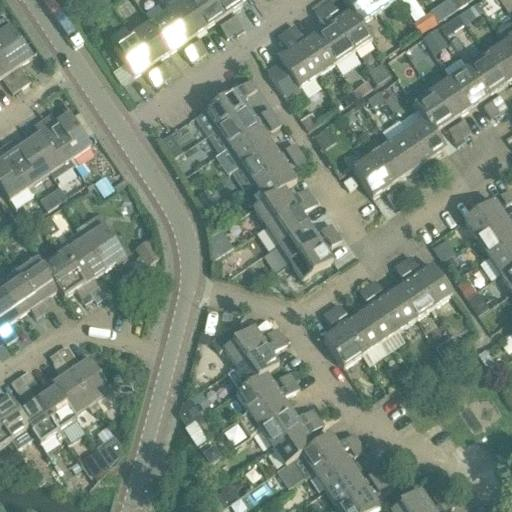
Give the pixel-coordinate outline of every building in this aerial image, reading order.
[(182,0),(185,3),(205,33),(215,26),(226,42),(233,37),(208,0),(182,0)] [(247,0),(208,0),(233,37),(241,32),(231,16),(242,8),(240,6),(248,1),(247,0)] [(377,17),(365,0),(338,0),(349,16),(350,16),(359,29),(359,28),(365,25),(377,17)] [(365,0),(377,17),(395,5),(391,0),(365,0)] [(454,0),(451,0),(446,4),(453,14),(461,9),(454,0)] [(205,33),(185,3),(167,15),(198,61),(206,56),(195,40),(205,33)] [(321,12),(328,22),(336,17),(329,7),(321,12)] [(475,7),(464,15),(470,24),(481,17),(475,7)] [(435,11),(428,16),(435,26),(442,22),(435,11)] [(328,22),(321,12),(313,17),(320,27),(328,22)] [(198,61),(167,15),(149,27),(169,57),(179,50),(190,66),(198,61)] [(332,28),(352,58),(371,45),(359,28),(359,29),(350,16),(349,16),(332,28)] [(0,61),(21,93),(30,87),(19,71),(31,63),(2,19),(0,20),(0,61)] [(457,20),(448,26),(454,36),(463,29),(457,20)] [(511,26),(495,38),(502,48),(511,62),(511,26)] [(169,57),(149,27),(131,39),(162,85),(170,80),(159,64),(169,57)] [(314,40),(334,70),(352,58),(332,28),(314,40)] [(285,36),(292,46),(300,41),(293,31),(285,36)] [(436,35),(422,45),(434,62),(447,53),(436,35)] [(292,46),(285,36),(277,41),(284,52),(292,46)] [(162,85),(131,39),(113,52),(133,82),(143,74),(154,90),(162,85)] [(334,70),(314,40),(296,52),(316,82),(334,70)] [(287,58),(278,65),(280,68),(298,94),(316,82),(296,52),(292,46),(284,52),(287,58)] [(484,60),(504,90),(511,84),(511,62),(502,48),(484,60)] [(504,90),(484,60),(466,72),(497,118),(505,112),(494,96),(504,90)] [(0,84),(2,83),(12,99),(21,93),(0,61),(0,84)] [(280,69),(267,78),(286,106),(299,97),(298,94),(280,69)] [(449,84),(469,114),(479,107),(489,123),(497,118),(466,72),(449,84)] [(243,89),(240,91),(246,99),(256,93),(250,84),(243,89)] [(469,114),(449,84),(431,96),(461,142),(469,136),(459,121),(469,114)] [(365,86),(352,96),(357,103),(371,94),(365,86)] [(194,122),(207,140),(247,114),(241,105),(245,102),(246,100),(240,91),(194,122)] [(461,142),(431,96),(412,109),(423,125),(424,125),(433,138),(443,131),(454,147),(461,142)] [(264,128),(275,121),(269,113),(259,120),(264,128)] [(229,152),(259,132),(247,114),(207,140),(219,158),(229,152)] [(43,125),(75,170),(77,169),(73,163),(91,151),(69,119),(57,127),(52,119),(43,125)] [(275,121),(264,128),(270,136),(280,129),(275,121)] [(40,139),(28,146),(50,178),(54,184),(75,170),(43,125),(35,131),(40,139)] [(406,137),(437,183),(444,177),(434,161),(444,154),(433,138),(424,125),(423,125),(406,137)] [(259,132),(229,152),(241,170),(271,150),(264,140),(270,136),(264,128),(259,132)] [(337,146),(328,132),(313,141),(322,155),(337,146)] [(437,183),(406,137),(388,149),(408,179),(418,172),(429,188),(437,183)] [(3,152),(34,198),(37,195),(33,189),(50,178),(28,146),(17,154),(12,146),(3,152)] [(289,164),(299,157),(294,149),(283,156),(289,164)] [(370,161),(401,207),(409,202),(398,186),(408,179),(388,149),(370,161)] [(283,167),(271,150),(241,170),(230,177),(242,195),(253,187),(283,167)] [(34,198),(3,152),(0,153),(0,165),(0,191),(10,205),(27,193),(31,199),(34,198)] [(299,157),(289,164),(294,171),(304,164),(299,157)] [(401,207),(370,161),(351,174),(371,204),(382,196),(393,212),(401,207)] [(283,167),(253,187),(265,205),(283,194),(295,185),(283,167)] [(105,180),(94,188),(104,202),(115,195),(105,180)] [(342,187),(348,195),(356,190),(351,181),(342,187)] [(301,208),(311,201),(305,193),(295,200),(301,208)] [(265,205),(252,213),(265,232),(295,212),(301,208),(295,200),(290,204),(283,194),(265,205)] [(511,200),(509,195),(499,202),(504,211),(511,205),(511,200)] [(311,201),(301,208),(306,216),(316,209),(311,201)] [(476,245),(505,225),(493,206),(463,226),(476,245)] [(265,232),(277,250),(307,230),(302,222),(306,220),(306,216),(301,208),(265,232)] [(77,235),(104,276),(115,269),(126,285),(136,279),(129,268),(128,268),(104,232),(102,222),(97,216),(75,230),(78,234),(77,235)] [(49,222),(41,227),(45,234),(53,229),(49,222)] [(511,234),(505,225),(476,245),(488,263),(511,246),(511,234)] [(325,244),(335,237),(330,229),(319,236),(325,244)] [(289,268),(319,248),(307,230),(277,250),(289,268)] [(59,252),(94,303),(102,298),(92,284),(104,276),(77,235),(56,248),(59,252)] [(335,237),(325,244),(330,252),(340,245),(335,237)] [(511,246),(488,263),(500,281),(511,272),(511,246)] [(440,247),(432,252),(442,266),(449,261),(440,247)] [(319,248),(289,268),(302,286),(332,266),(319,248)] [(94,303),(59,252),(55,254),(59,260),(43,272),(42,272),(59,295),(58,296),(63,304),(75,296),(84,310),(94,303)] [(140,261),(147,271),(159,263),(152,253),(140,261)] [(402,267),(409,277),(417,272),(410,262),(402,267)] [(13,272),(44,317),(53,311),(47,303),(58,296),(59,295),(42,272),(43,272),(37,264),(20,276),(15,270),(13,272)] [(409,277),(402,267),(395,272),(402,283),(409,277)] [(413,283),(433,313),(452,300),(432,270),(413,283)] [(44,317),(13,272),(10,274),(14,280),(0,288),(0,295),(18,323),(30,315),(35,323),(44,317)] [(511,299),(511,298),(511,272),(500,281),(511,299)] [(409,277),(402,283),(405,288),(395,295),(415,325),(433,313),(413,283),(409,277)] [(466,282),(456,288),(466,302),(475,296),(466,282)] [(367,291),(373,301),(381,296),(374,286),(367,291)] [(373,301),(367,291),(359,297),(366,307),(373,301)] [(18,323),(0,295),(0,339),(7,350),(16,343),(8,330),(18,323)] [(415,325),(395,295),(377,307),(398,337),(415,325)] [(398,337),(377,307),(360,319),(380,349),(398,337)] [(331,315),(338,325),(346,320),(339,310),(331,315)] [(206,311),(203,321),(213,323),(215,313),(206,311)] [(338,325),(331,315),(323,321),(330,331),(338,325)] [(342,331),(362,361),(380,349),(360,319),(342,331)] [(235,373),(265,352),(253,334),(244,339),(238,330),(214,345),(222,356),(223,356),(235,373)] [(362,361),(342,331),(323,344),(343,373),(362,361)] [(271,348),(281,341),(276,334),(266,340),(271,348)] [(281,341),(271,348),(276,356),(287,349),(281,341)] [(265,379),(278,371),(271,360),(276,356),(271,348),(265,352),(235,373),(228,378),(239,395),(240,396),(265,379)] [(57,357),(62,365),(69,360),(64,352),(57,357)] [(484,354),(477,359),(482,365),(489,361),(484,354)] [(70,377),(62,365),(57,357),(49,362),(54,369),(62,382),(51,389),(54,393),(55,393),(74,421),(74,420),(88,411),(92,417),(96,415),(70,377)] [(69,360),(62,365),(70,377),(96,415),(100,412),(96,406),(111,396),(89,364),(80,370),(71,358),(69,360)] [(20,381),(26,389),(33,384),(28,376),(20,381)] [(283,393),(293,386),(287,378),(277,385),(283,393)] [(239,395),(234,399),(247,417),(277,397),(283,393),(277,385),(276,384),(271,388),(265,379),(240,396),(239,395)] [(26,389),(20,381),(12,387),(28,411),(18,417),(29,433),(29,434),(33,440),(39,450),(54,440),(58,446),(62,443),(37,405),(26,389)] [(293,386),(283,393),(288,401),(298,394),(293,386)] [(37,405),(62,443),(66,440),(62,434),(77,424),(74,420),(74,421),(55,393),(54,393),(37,405)] [(288,401),(283,393),(247,417),(238,424),(250,441),(259,435),(289,415),(282,405),(288,401)] [(0,429),(15,452),(33,440),(29,434),(29,433),(18,417),(19,417),(8,401),(0,406),(0,429)] [(190,403),(180,409),(178,418),(187,431),(202,421),(190,403)] [(307,429),(317,422),(311,414),(301,421),(307,429)] [(289,415),(259,435),(271,453),(301,433),(289,415)] [(317,422),(307,429),(312,437),(322,430),(317,422)] [(15,452),(0,429),(0,453),(7,448),(11,454),(15,452)] [(301,433),(271,453),(284,471),(292,466),(300,460),(313,451),(313,450),(301,433)] [(313,450),(313,451),(300,460),(292,466),(304,484),(312,478),(342,458),(337,450),(329,439),(313,450)] [(342,446),(337,450),(342,458),(348,454),(358,447),(352,439),(342,446)] [(112,440),(95,452),(97,454),(109,471),(116,463),(119,449),(112,440)] [(358,447),(348,454),(353,461),(363,454),(358,447)] [(214,448),(203,456),(210,468),(222,460),(214,448)] [(97,454),(80,465),(93,482),(109,471),(97,454)] [(324,496),(354,475),(342,458),(312,478),(324,496)] [(75,467),(69,471),(73,478),(79,474),(75,467)] [(354,475),(324,496),(335,511),(338,511),(366,493),(354,475)] [(372,490),(382,483),(376,475),(366,482),(372,490)] [(382,483),(372,490),(377,497),(387,490),(382,483)] [(378,511),(366,493),(338,511),(378,511)] [(429,511),(419,497),(396,511),(429,511)] [(438,511),(448,505),(442,497),(432,504),(438,511)] [(225,511),(226,511),(217,499),(211,503),(217,511),(225,511)]
